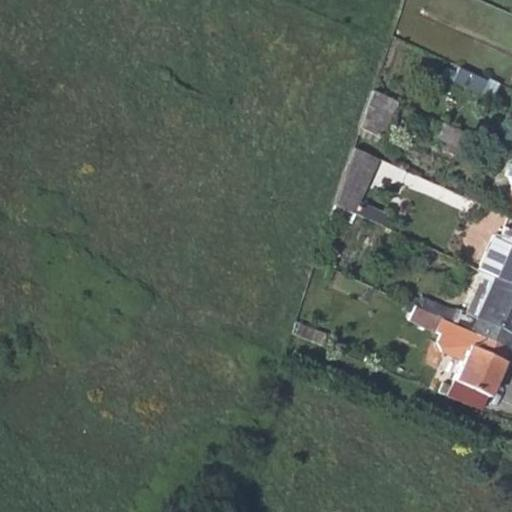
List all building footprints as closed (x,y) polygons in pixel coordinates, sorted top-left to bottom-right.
[(478,94),(486,78),(457,66),(450,81),(478,94)] [(376,135),(394,101),(370,91),(356,128),(376,135)] [(461,136),(462,132),(439,121),(431,135),(443,140),(440,149),(452,154),(454,151),(461,136)] [(351,212),(374,157),(350,146),(331,203),(351,212)] [(511,207),(511,153),(510,153),(501,173),(505,175),(508,183),(500,202),(511,207)] [(511,231),(500,226),(480,271),(490,276),(511,285),(511,231)] [(458,310),(452,323),(505,347),(511,334),(511,332),(511,285),(490,276),(472,316),(458,310)] [(464,345),(449,378),(483,394),(505,347),(452,323),(412,306),(407,318),(464,345)] [(445,387),(479,401),(483,394),(449,378),(445,387)]
